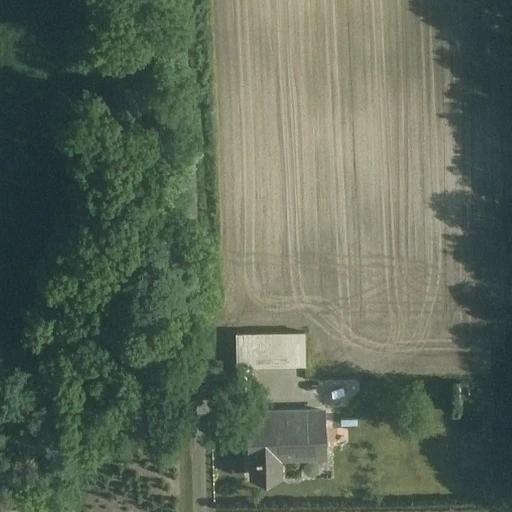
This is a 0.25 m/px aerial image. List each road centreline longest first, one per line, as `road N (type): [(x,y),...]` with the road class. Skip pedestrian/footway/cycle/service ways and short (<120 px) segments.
road 1 (unclassified): [(175,0),(192,261),(194,511)]
road 2 (track): [(194,446),(81,437),(44,398),(44,367)]
